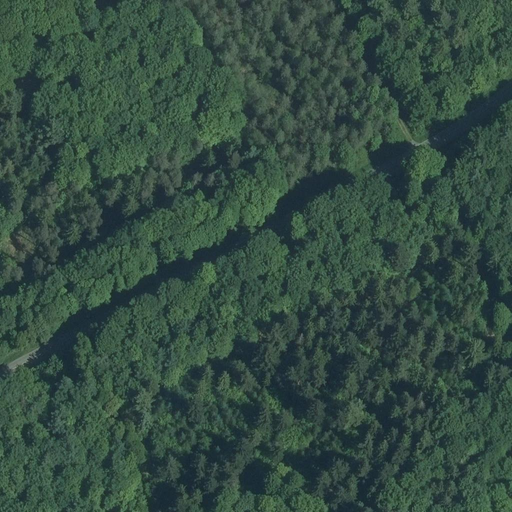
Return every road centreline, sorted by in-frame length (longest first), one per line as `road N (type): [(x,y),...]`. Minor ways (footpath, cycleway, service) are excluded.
road 1 (secondary): [(0,375),(418,152),(511,87)]
road 2 (track): [(333,0),(511,315)]
